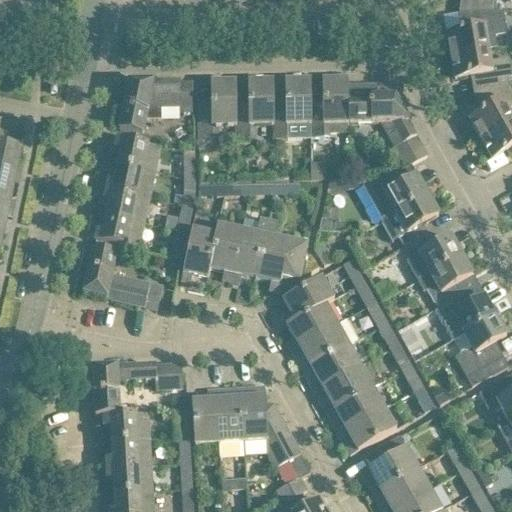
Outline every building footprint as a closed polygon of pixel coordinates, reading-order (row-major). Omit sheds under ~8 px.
[(460,0),(459,15),(493,15),(493,14),(494,0),(460,0)] [(462,34),(446,37),(450,59),(487,52),(496,51),(494,39),(506,36),(503,15),(503,14),(493,14),(493,15),(459,15),(459,16),(462,34)] [(489,64),(487,52),(450,59),(454,82),(470,79),(474,97),(507,85),(511,83),(511,79),(508,60),(489,64)] [(273,100),(273,128),(273,142),(287,141),(310,141),(310,128),(311,128),(310,100),(311,99),(311,83),(285,84),(285,100),(273,100)] [(311,99),(310,100),(311,128),(310,128),(310,141),(324,141),(329,141),(329,135),(349,135),(349,127),(348,89),(348,83),(322,83),(323,99),(311,99)] [(273,100),(273,84),(247,85),(248,101),(236,101),(235,101),(236,129),(236,142),(250,142),(249,129),(273,128),(273,100)] [(211,101),(198,102),(199,151),(213,151),(212,129),(236,129),(235,101),(236,101),(236,85),(210,85),(211,101)] [(481,141),(511,123),(511,122),(507,113),(511,109),(511,93),(507,85),(474,97),(484,114),(470,122),(481,141)] [(193,115),(193,86),(128,87),(118,133),(142,138),(146,123),(161,122),(161,112),(180,111),(180,115),(193,115)] [(427,159),(396,104),(395,102),(385,102),(378,88),(348,89),(349,127),(381,126),(406,171),(427,159)] [(0,144),(7,146),(12,123),(0,121),(0,144)] [(21,149),(26,126),(12,123),(7,146),(21,149)] [(511,123),(481,141),(493,162),(511,150),(511,123)] [(117,141),(115,152),(121,153),(118,169),(155,177),(160,151),(117,141)] [(7,146),(0,144),(0,171),(15,175),(21,149),(7,146)] [(193,171),(193,156),(184,156),(184,171),(193,171)] [(323,165),(311,165),(311,182),(311,184),(323,183),(323,165)] [(149,202),(155,177),(118,169),(114,184),(108,182),(106,193),(149,202)] [(0,197),(10,199),(15,175),(0,171),(0,197)] [(395,178),(387,182),(349,183),(349,189),(362,189),(374,209),(378,206),(387,220),(427,199),(416,179),(400,188),(395,178)] [(264,199),(264,189),(249,190),(249,200),(264,199)] [(299,198),(299,189),(283,189),(283,199),(299,198)] [(239,200),(239,190),(224,190),(224,200),(239,200)] [(214,200),(214,191),(199,191),(199,201),(214,200)] [(143,227),(149,202),(106,193),(103,203),(110,204),(106,219),(143,227)] [(192,210),(194,196),(184,194),(182,209),(192,210)] [(0,222),(5,224),(10,199),(0,197),(0,222)] [(439,219),(427,199),(387,220),(387,222),(381,225),(392,245),(398,241),(404,251),(428,238),(423,228),(439,219)] [(138,254),(143,227),(106,219),(103,235),(97,233),(94,244),(96,245),(118,249),(138,254)] [(186,237),(189,222),(179,220),(176,235),(186,237)] [(256,282),(268,223),(259,221),(256,237),(241,234),(232,276),(231,276),(231,280),(232,281),(231,286),(239,287),(241,279),(256,282)] [(334,224),(322,222),(319,234),(332,235),(334,224)] [(311,261),(305,259),(307,248),(273,241),(277,225),(268,223),(256,282),(270,285),(269,294),(278,296),(319,273),(311,261)] [(232,276),(241,234),(217,229),(215,238),(216,238),(215,241),(209,272),(210,272),(224,275),(222,284),(231,286),(232,281),(231,280),(231,276),(232,276)] [(216,238),(215,238),(192,233),(181,285),(190,287),(192,278),(208,281),(210,272),(209,272),(215,241),(216,238)] [(417,283),(461,259),(450,240),(434,248),(428,238),(404,251),(410,262),(406,265),(417,283)] [(148,287),(112,279),(118,249),(96,245),(95,252),(93,252),(83,298),(157,314),(162,290),(148,287)] [(180,263),(184,248),(174,246),(171,260),(180,263)] [(319,246),(315,248),(314,253),(323,269),(330,265),(319,246)] [(472,279),(461,259),(417,283),(423,293),(426,291),(438,311),(462,298),(456,288),(472,279)] [(351,264),(342,269),(350,282),(358,277),(351,264)] [(333,303),(321,282),(321,281),(283,302),(290,316),(282,321),(286,328),(324,307),(325,307),(333,303)] [(369,297),(363,286),(354,291),(361,302),(369,297)] [(438,311),(434,313),(451,344),(463,337),(495,320),(484,300),(468,309),(462,298),(438,311)] [(336,328),(325,307),(324,307),(286,328),(294,342),(286,346),(291,355),(295,352),(294,351),(298,349),(299,349),(336,328)] [(382,320),(375,307),(366,311),(373,325),(382,320)] [(506,339),(495,320),(463,337),(471,351),(454,361),(466,381),(472,391),(491,380),(486,370),(503,361),(495,346),(506,339)] [(302,375),(348,349),(348,348),(357,343),(346,323),(337,329),(336,328),(299,349),(298,349),(294,351),(295,352),(291,355),(302,375)] [(394,341),(386,328),(378,332),(385,346),(394,341)] [(322,391),(360,370),(348,349),(302,375),(314,397),(319,394),(318,393),(322,390),(322,391)] [(405,362),(398,349),(389,353),(397,367),(405,362)] [(182,392),(182,385),(181,368),(92,373),(95,420),(103,419),(119,418),(118,386),(155,384),(155,394),(182,392)] [(417,383),(410,369),(401,374),(408,388),(417,383)] [(326,417),(372,391),(360,370),(322,391),(322,390),(318,393),(319,394),(314,397),(326,417)] [(511,422),(511,383),(509,379),(478,397),(489,417),(500,411),(508,424),(511,422)] [(265,408),(264,391),(240,392),(243,459),(268,458),(275,471),(288,464),(298,482),(300,482),(309,476),(273,408),(265,408)] [(346,433),(384,412),(372,391),(326,417),(333,430),(338,439),(342,436),(341,435),(345,432),(346,433)] [(224,393),(215,394),(215,399),(217,399),(217,403),(216,403),(219,447),(220,461),(243,459),(240,392),(224,393)] [(215,399),(215,394),(207,394),(207,403),(191,404),(194,448),(219,447),(216,403),(217,403),(217,399),(215,399)] [(444,395),(434,400),(439,409),(449,403),(444,395)] [(434,412),(426,399),(418,404),(425,417),(434,412)] [(187,400),(174,400),(176,415),(188,414),(187,400)] [(396,433),(384,412),(346,433),(345,432),(341,435),(342,436),(338,439),(350,459),(396,433)] [(188,430),(187,415),(177,415),(178,430),(188,430)] [(147,417),(119,418),(103,419),(104,431),(110,430),(111,446),(149,443),(147,417)] [(511,422),(508,424),(497,431),(511,457),(511,422)] [(372,498),(418,472),(400,440),(368,458),(373,469),(359,477),(372,498)] [(190,456),(189,441),(179,442),(180,457),(190,456)] [(151,469),(149,443),(111,446),(112,461),(105,462),(106,472),(151,469)] [(463,464),(455,451),(447,456),(454,469),(463,464)] [(191,482),(190,467),(180,468),(181,483),(191,482)] [(482,468),(474,472),(479,480),(487,476),(482,468)] [(152,495),(151,469),(106,472),(107,482),(113,482),(114,498),(152,495)] [(396,511),(429,493),(418,472),(372,498),(379,511),(396,511)] [(475,485),(467,472),(458,477),(466,490),(475,485)] [(493,487),(487,476),(479,480),(485,491),(493,487)] [(306,495),(300,482),(298,482),(276,494),(282,507),(306,495)] [(230,484),(230,494),(246,493),(245,483),(230,484)] [(193,508),(192,493),(182,494),(183,509),(193,508)] [(439,511),(429,493),(396,511),(439,511)] [(486,506),(479,493),(470,498),(478,511),(486,506)] [(153,511),(152,495),(114,498),(114,511),(153,511)] [(322,511),(323,511),(318,502),(298,511),(322,511)]
